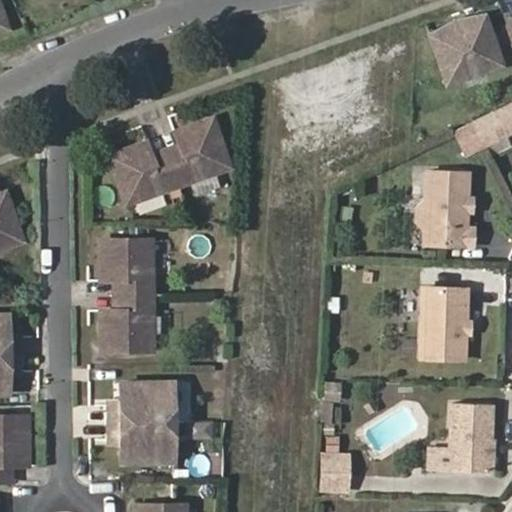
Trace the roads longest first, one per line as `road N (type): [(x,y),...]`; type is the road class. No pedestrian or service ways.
road 1 (residential): [(58,60),(63,492)]
road 2 (residential): [(58,60),(184,11)]
